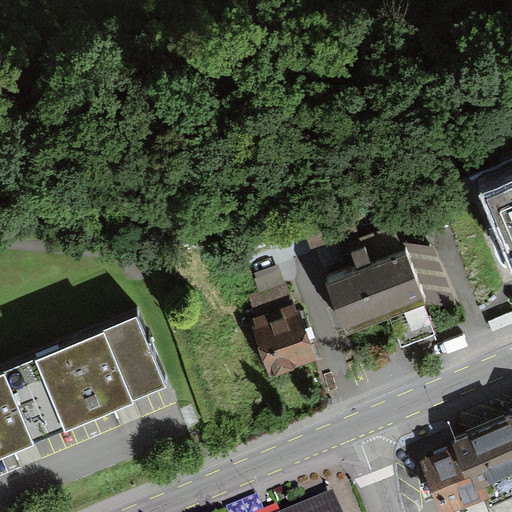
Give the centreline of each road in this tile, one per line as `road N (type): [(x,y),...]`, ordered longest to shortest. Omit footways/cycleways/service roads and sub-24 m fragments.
road 1 (primary): [(353,424),(140,511)]
road 2 (primary): [(511,359),(353,424)]
